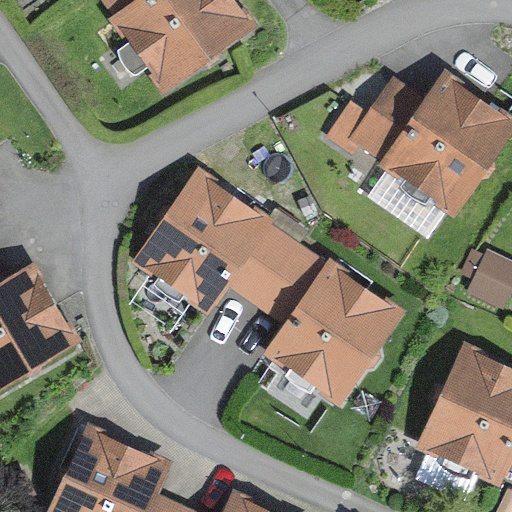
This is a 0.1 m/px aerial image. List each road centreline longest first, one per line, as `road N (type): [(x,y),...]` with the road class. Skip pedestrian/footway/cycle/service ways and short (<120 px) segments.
road 1 (residential): [(106,184),(94,237),(99,291),(136,388),(170,424),(352,511)]
road 2 (residential): [(511,7),(465,6),(323,62),(106,184)]
road 3 (unclassified): [(106,184),(0,43)]
